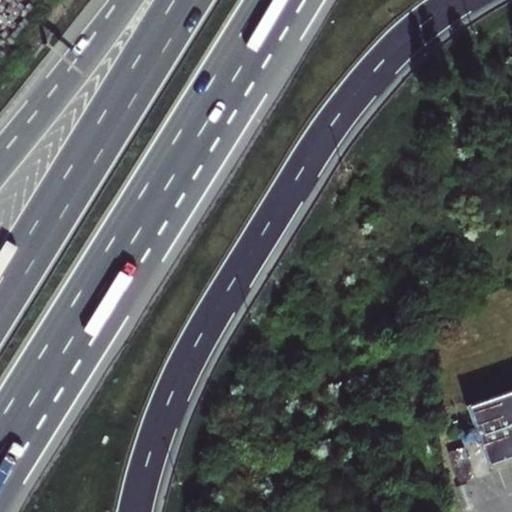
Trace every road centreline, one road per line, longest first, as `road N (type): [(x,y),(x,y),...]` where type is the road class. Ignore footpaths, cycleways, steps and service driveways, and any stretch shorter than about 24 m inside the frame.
road 1 (motorway): [(131,511),(167,396),(302,168),(377,69),(458,0)]
road 2 (motorway): [(0,450),(271,0)]
road 3 (motorway): [(180,0),(0,296)]
road 4 (motorway): [(132,0),(0,170)]
